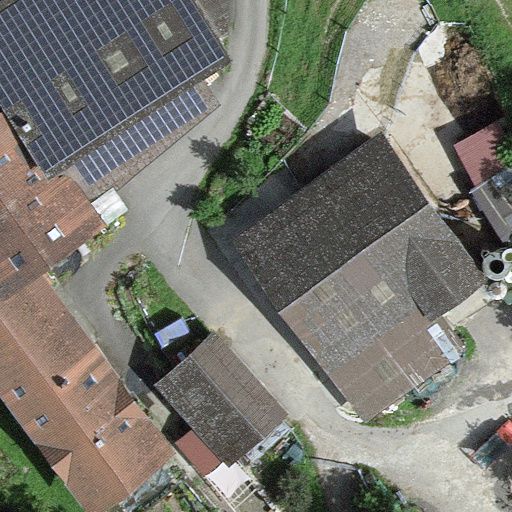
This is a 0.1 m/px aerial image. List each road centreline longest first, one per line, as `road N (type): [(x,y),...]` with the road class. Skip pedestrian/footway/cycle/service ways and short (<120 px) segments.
road 1 (residential): [(247,0),(228,96),(153,203),(308,409)]
road 2 (track): [(511,409),(429,441),(366,441),(308,409)]
